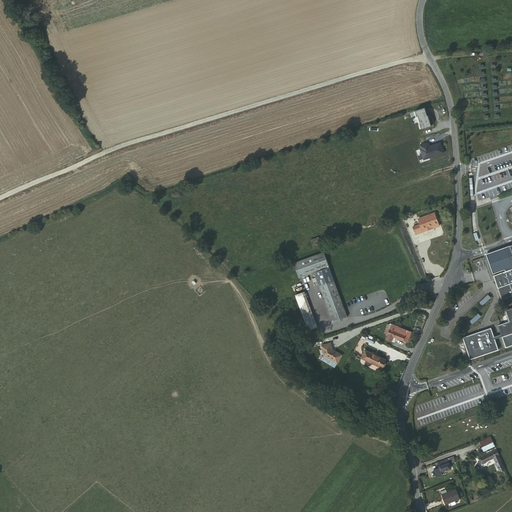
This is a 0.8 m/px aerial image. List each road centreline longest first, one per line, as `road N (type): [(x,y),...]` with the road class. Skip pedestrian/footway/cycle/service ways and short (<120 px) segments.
road 1 (tertiary): [(423,0),(419,27),(453,124),(459,223),(452,266),(400,398),(420,511)]
road 2 (track): [(429,57),(106,150),(0,197)]
